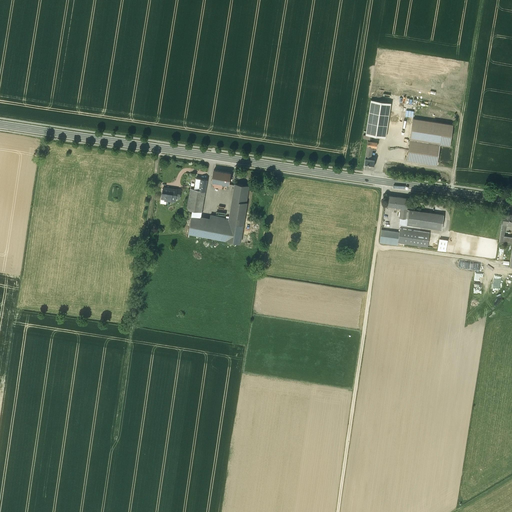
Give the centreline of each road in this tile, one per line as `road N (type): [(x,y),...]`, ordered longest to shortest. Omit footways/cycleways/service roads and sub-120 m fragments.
road 1 (secondary): [(511,200),(0,124)]
road 2 (track): [(375,254),(338,511)]
road 3 (track): [(481,0),(450,191)]
